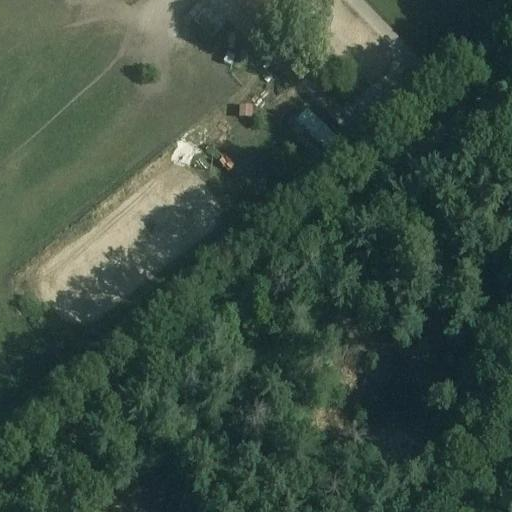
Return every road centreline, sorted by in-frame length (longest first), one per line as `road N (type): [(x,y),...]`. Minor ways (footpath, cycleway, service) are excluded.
road 1 (track): [(0,498),(511,69)]
road 2 (track): [(456,511),(511,365)]
